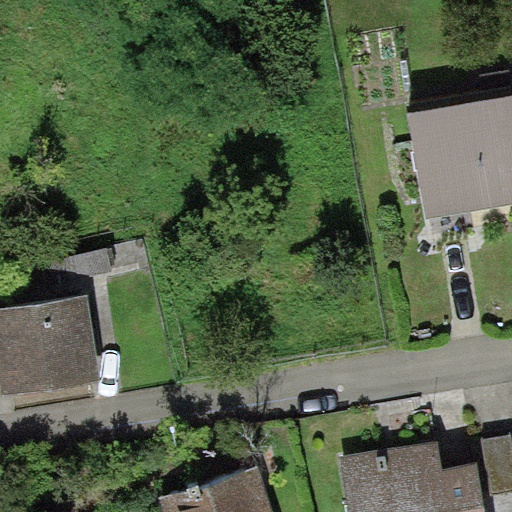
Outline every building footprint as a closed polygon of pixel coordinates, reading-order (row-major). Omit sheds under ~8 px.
[(511,86),(510,69),(480,73),(482,90),(511,86)] [(511,95),(408,114),(426,219),(511,204),(511,95)] [(149,266),(143,238),(51,260),(57,287),(149,266)] [(0,387),(1,395),(100,382),(89,296),(0,308),(0,387)] [(511,428),(353,453),(362,511),(490,511),(487,488),(511,484),(511,428)] [(272,511),(262,472),(167,495),(171,511),(272,511)]
